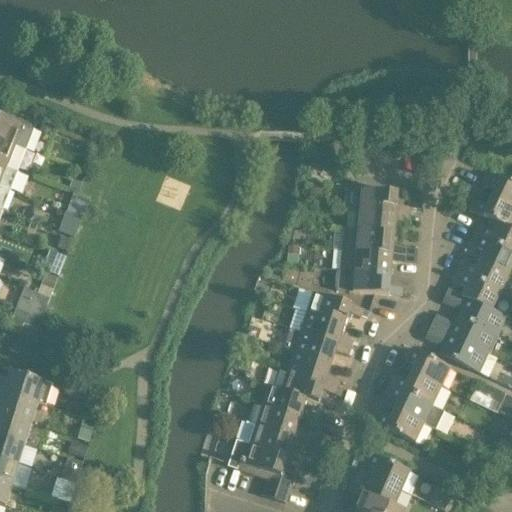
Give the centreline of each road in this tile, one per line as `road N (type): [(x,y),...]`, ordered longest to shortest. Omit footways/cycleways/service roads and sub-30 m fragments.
road 1 (residential): [(354,432),(429,286),(429,246),(453,157)]
road 2 (residential): [(511,485),(502,494),(354,432)]
